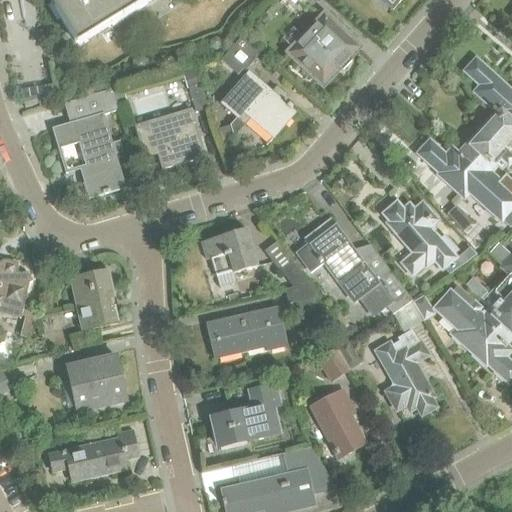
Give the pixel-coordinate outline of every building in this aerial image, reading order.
[(56,0),(50,4),(75,47),(151,0),(56,0)] [(402,0),(386,0),(396,8),(402,0)] [(344,53),(352,45),(324,19),(304,39),(303,38),(289,52),(291,53),(289,55),(301,66),(303,64),(324,84),(338,69),(342,73),(352,63),(348,59),(349,58),(344,53)] [(233,32),(224,42),(231,48),(240,38),(233,32)] [(246,72),(260,56),(241,40),(227,56),(246,72)] [(477,64),(467,75),(482,89),(475,97),(483,105),(480,108),(489,115),(491,113),(494,115),(511,131),(511,93),(505,86),(503,88),(477,64)] [(198,87),(193,69),(180,73),(185,91),(198,87)] [(286,108),(248,75),(226,100),(242,114),(237,120),(243,125),(248,120),(264,133),(272,141),(295,115),(290,111),(292,109),(288,106),(286,108)] [(206,111),(199,88),(187,91),(194,115),(206,111)] [(125,190),(103,117),(118,112),(112,92),(64,106),(70,126),(52,131),(65,176),(80,172),(88,201),(125,190)] [(38,106),(35,98),(22,102),(24,110),(38,106)] [(206,159),(200,139),(199,140),(191,113),(135,129),(141,148),(143,157),(157,153),(162,172),(206,159)] [(489,123),(458,156),(469,166),(480,154),(494,167),(499,162),(508,170),(511,164),(511,157),(503,149),(511,139),(511,131),(494,115),(488,121),(489,123)] [(431,147),(421,157),(421,158),(423,160),(421,161),(433,172),(435,170),(441,176),(439,177),(449,186),(455,186),(457,184),(463,189),(458,195),(464,200),(467,195),(490,217),(496,215),(502,220),(500,222),(509,231),(511,227),(511,182),(505,176),(500,182),(497,179),(495,179),(489,173),(494,167),(480,154),(469,166),(458,156),(457,155),(456,156),(453,153),(447,160),(445,159),(446,157),(435,147),(433,148),(431,147)] [(471,227),(455,209),(455,208),(446,216),(462,235),(471,227)] [(387,218),(386,219),(392,226),(401,237),(401,241),(410,251),(414,256),(405,265),(412,273),(414,275),(424,267),(433,260),(441,268),(450,278),(477,258),(469,249),(458,259),(455,256),(458,253),(444,237),(439,243),(430,233),(430,228),(434,224),(433,224),(420,209),(413,214),(412,213),(408,212),(405,215),(404,216),(398,209),(387,218)] [(323,237),(297,256),(307,269),(318,261),(319,262),(318,263),(321,267),(323,266),(337,285),(342,282),(358,303),(372,321),(387,309),(392,317),(412,305),(413,304),(399,284),(398,285),(396,283),(384,267),(369,247),(353,252),(331,223),(319,232),(323,237)] [(256,268),(245,232),(246,232),(246,231),(201,244),(206,262),(211,261),(215,278),(232,273),(233,276),(257,269),(257,268),(256,268)] [(500,265),(509,255),(497,245),(489,255),(500,265)] [(511,254),(498,270),(506,278),(511,282),(511,254)] [(0,316),(20,321),(21,318),(22,310),(23,307),(25,301),(26,301),(27,297),(26,296),(29,285),(32,283),(30,280),(30,277),(28,277),(26,274),(23,276),(16,274),(19,265),(3,261),(2,262),(0,270),(0,316)] [(304,272),(297,262),(292,265),(300,275),(304,272)] [(308,287),(300,275),(292,265),(291,264),(280,272),(293,290),(308,287)] [(116,326),(110,297),(112,293),(113,293),(108,272),(69,281),(81,334),(116,326)] [(504,346),(511,337),(511,282),(506,278),(490,296),(472,280),(465,287),(480,302),(487,309),(485,311),(502,326),(492,337),(505,349),(506,348),(504,346)] [(308,287),(293,290),(285,292),(288,307),(318,300),(308,287)] [(508,351),(505,349),(492,337),(502,326),(485,311),(481,315),(479,313),(482,310),(474,304),(456,287),(435,310),(440,314),(440,317),(463,338),(458,343),(464,348),(469,343),(472,346),(470,348),(472,356),(483,367),(485,367),(506,385),(511,378),(511,367),(501,358),(508,351)] [(434,317),(423,297),(421,299),(413,304),(412,305),(423,323),(434,317)] [(286,349),(277,310),(206,326),(214,361),(248,353),(246,345),(264,341),(267,353),(286,349)] [(360,335),(356,329),(348,328),(339,315),(333,319),(350,343),(360,335)] [(425,384),(426,381),(416,363),(426,357),(420,347),(411,332),(397,340),(398,343),(378,355),(394,384),(393,384),(394,385),(392,391),(388,393),(398,411),(405,407),(406,409),(411,410),(415,407),(421,417),(435,409),(429,399),(433,397),(425,384)] [(101,346),(98,333),(73,339),(76,352),(101,346)] [(361,365),(349,345),(348,343),(336,351),(350,372),(361,365)] [(350,372),(336,351),(335,349),(316,361),(330,385),(350,373),(349,372),(350,372)] [(126,402),(116,359),(66,370),(76,414),(126,402)] [(277,435),(271,409),(278,407),(273,389),(250,394),(254,412),(244,414),(243,408),(209,416),(212,428),(213,428),(218,449),(219,449),(220,453),(246,447),(245,443),(277,435)] [(365,447),(349,417),(353,414),(342,393),(311,411),(321,428),(325,425),(333,440),(329,443),(334,453),(333,453),(336,457),(338,461),(365,447)] [(123,462),(139,459),(133,434),(117,437),(118,442),(48,458),(52,474),(68,470),(71,484),(89,480),(88,478),(108,473),(109,475),(125,472),(123,462)] [(288,477),(221,492),(223,503),(222,503),(222,508),(224,507),(225,511),(298,511),(314,508),(312,498),(336,493),(322,470),(310,449),(284,456),(288,477)]
